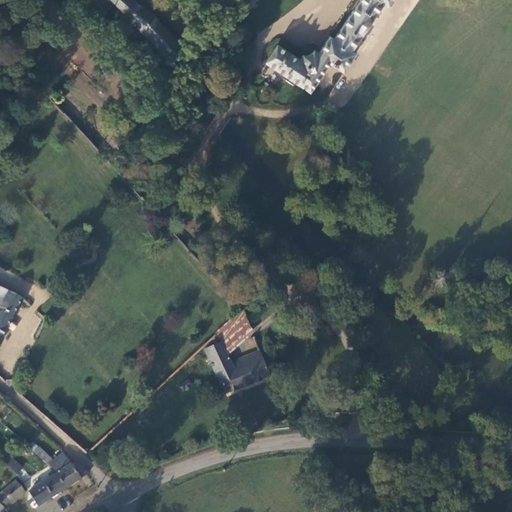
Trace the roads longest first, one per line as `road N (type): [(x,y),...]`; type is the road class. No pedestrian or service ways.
road 1 (tertiary): [(123,498),(216,456),(283,442),(511,445)]
road 2 (unclassified): [(123,498),(0,381)]
